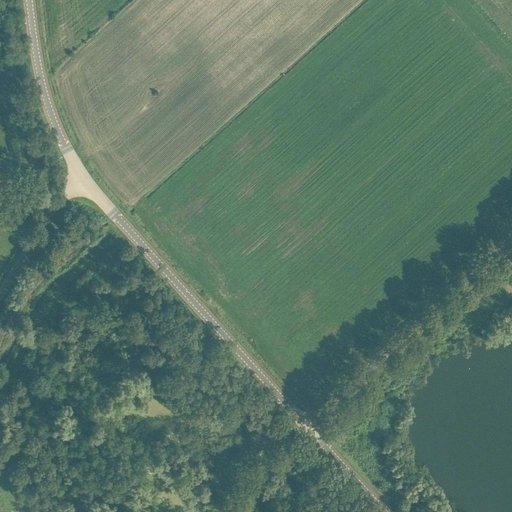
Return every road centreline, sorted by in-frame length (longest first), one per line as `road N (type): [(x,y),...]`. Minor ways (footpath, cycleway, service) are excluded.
road 1 (unclassified): [(304,424),(81,178)]
road 2 (unclassified): [(304,424),(511,237)]
road 3 (unclassified): [(81,178),(44,95),(28,0)]
road 4 (unclassified): [(0,293),(58,200),(81,178)]
